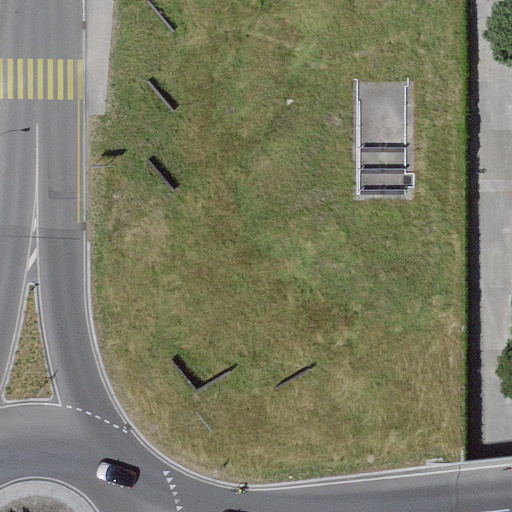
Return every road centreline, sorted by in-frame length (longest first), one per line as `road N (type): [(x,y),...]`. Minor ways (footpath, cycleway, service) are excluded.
road 1 (unclassified): [(101,457),(37,186)]
road 2 (unclassified): [(41,0),(37,186)]
road 3 (unclassified): [(37,186),(0,318)]
